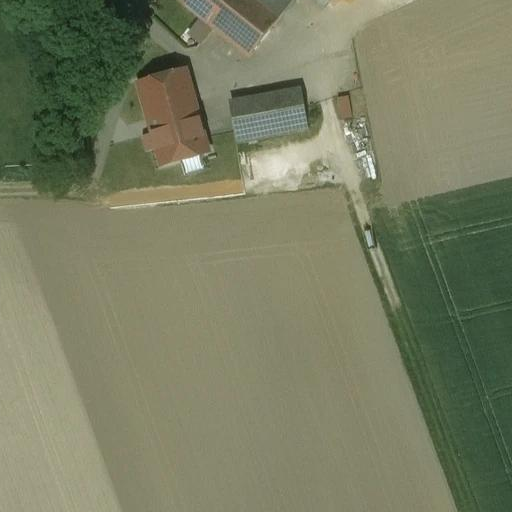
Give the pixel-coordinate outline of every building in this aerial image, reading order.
[(178,0),(202,19),(207,23),(224,0),(178,0)] [(281,19),(258,0),(224,0),(207,23),(214,28),(200,46),(199,48),(215,29),(250,58),(276,26),(281,19)] [(258,0),(281,19),(296,0),(258,0)] [(315,0),(326,8),(329,4),(335,9),(342,0),(315,0)] [(200,46),(214,28),(202,19),(188,36),(200,46)] [(209,152),(187,70),(141,84),(162,161),(209,152)] [(305,102),(230,116),(235,142),(309,129),(305,102)]
